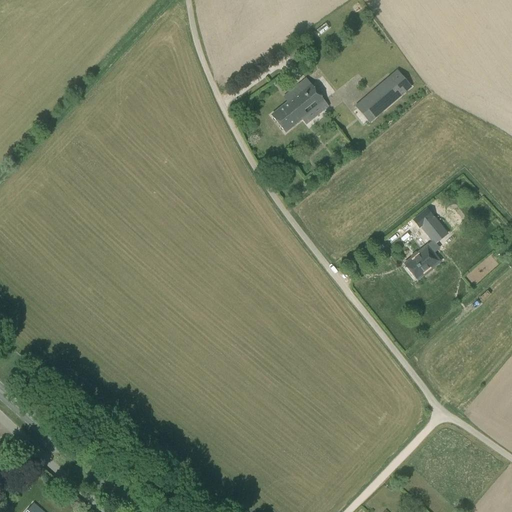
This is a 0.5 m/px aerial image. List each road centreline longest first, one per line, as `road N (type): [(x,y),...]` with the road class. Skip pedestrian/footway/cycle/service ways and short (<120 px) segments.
road 1 (unclassified): [(185,0),(218,111),(290,230),(437,412)]
road 2 (track): [(344,511),(437,412)]
